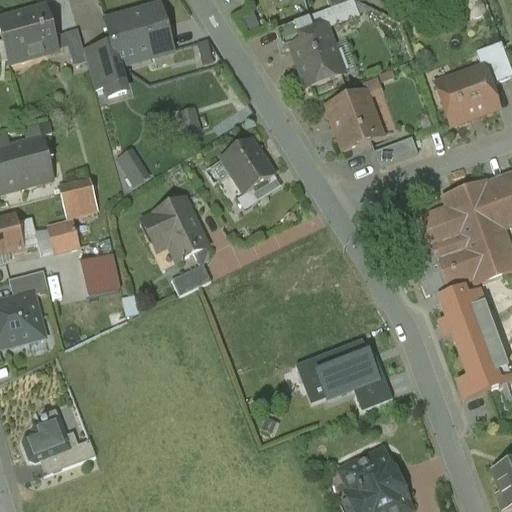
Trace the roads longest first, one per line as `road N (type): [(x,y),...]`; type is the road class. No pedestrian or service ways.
road 1 (residential): [(480,511),(392,288),(336,205)]
road 2 (residential): [(336,205),(202,0)]
road 3 (residential): [(336,205),(511,141)]
